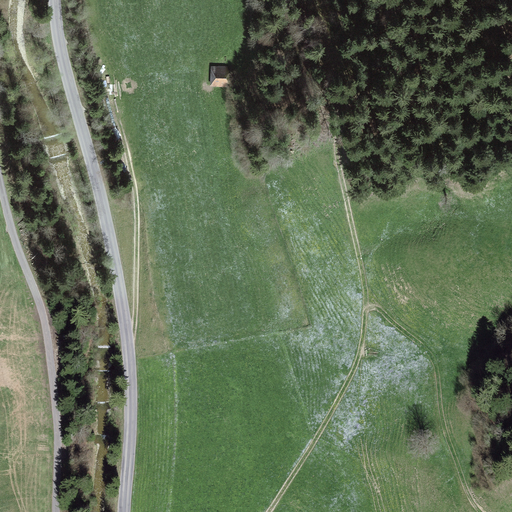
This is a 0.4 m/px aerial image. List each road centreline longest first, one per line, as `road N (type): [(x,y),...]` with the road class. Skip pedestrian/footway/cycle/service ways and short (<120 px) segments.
road 1 (track): [(269,511),(360,351),(364,283),(336,141),(343,111),(359,85),(401,55),(472,33),(511,44)]
road 2 (unclassified): [(54,0),(125,323),(131,407),(124,511)]
road 3 (track): [(55,511),(57,421),(46,333),(0,183)]
road 4 (track): [(127,343),(135,310),(135,196),(106,86)]
road 5 (track): [(483,511),(446,429),(430,354),(365,300)]
